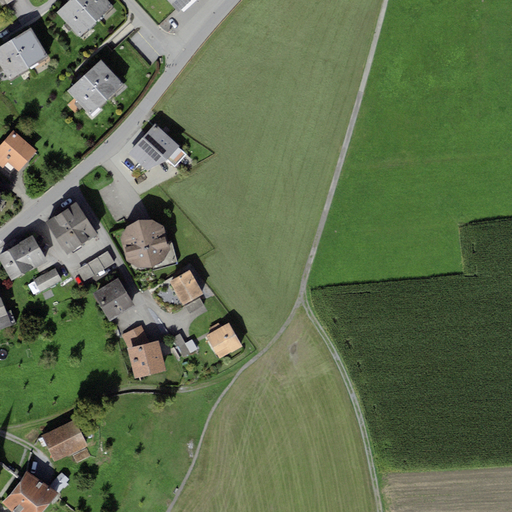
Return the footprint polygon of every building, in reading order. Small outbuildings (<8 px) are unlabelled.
[(2,0),(8,9),(25,0),(2,0)] [(113,0),(82,0),(67,14),(90,40),(122,9),(113,0)] [(168,0),(179,11),(181,9),(190,0),(168,0)] [(190,0),(181,9),(184,12),(197,0),(190,0)] [(34,29),(0,48),(0,63),(15,87),(54,65),(34,29)] [(104,60),(71,92),(95,118),(130,86),(104,60)] [(178,170),(191,154),(160,128),(135,154),(153,170),(170,163),(178,170)] [(19,132),(0,152),(0,164),(17,180),(43,153),(19,132)] [(0,221),(11,212),(10,194),(0,184),(0,221)] [(83,201),(49,224),(62,243),(96,221),(83,201)] [(96,221),(62,243),(72,258),(104,238),(96,221)] [(126,240),(133,264),(146,270),(162,268),(172,261),(178,247),(173,228),(167,223),(148,221),(134,228),(126,240)] [(41,234),(1,258),(14,282),(55,261),(41,234)] [(78,270),(85,282),(116,264),(109,252),(78,270)] [(59,269),(37,281),(44,294),(66,282),(59,269)] [(197,272),(172,284),(184,309),(209,297),(197,272)] [(97,298),(112,323),(140,304),(123,281),(97,298)] [(0,321),(13,317),(0,288),(0,321)] [(236,326),(209,340),(224,362),(249,348),(236,326)] [(128,333),(134,350),(153,346),(147,329),(128,333)] [(193,340),(186,344),(181,334),(173,339),(183,358),(199,350),(193,340)] [(153,346),(134,350),(139,378),(175,372),(169,343),(153,346)] [(42,436),(54,461),(88,446),(76,421),(42,436)] [(27,471),(2,503),(12,511),(41,511),(59,493),(49,487),(27,471)] [(56,478),(49,487),(59,493),(63,488),(65,489),(68,484),(67,483),(69,480),(62,473),(56,478)]
